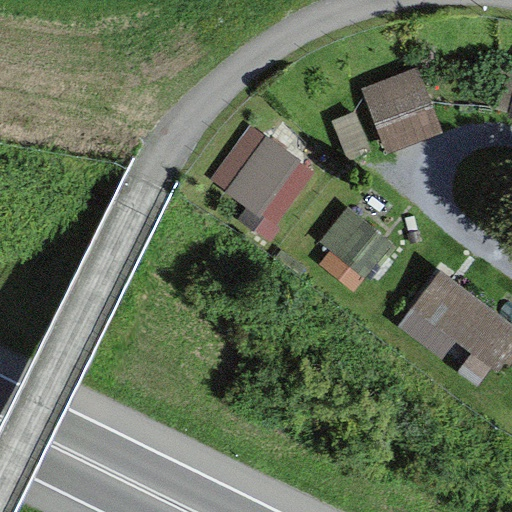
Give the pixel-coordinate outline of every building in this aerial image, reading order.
[(445,135),(420,66),(364,93),(387,160),(445,135)] [(511,72),(500,70),(490,109),(511,117),(511,72)] [(298,161),(261,137),(221,198),(251,222),(298,161)] [(394,245),(349,210),(318,245),(361,282),(394,245)] [(511,349),(511,328),(434,271),(408,311),(492,376),(511,349)]
